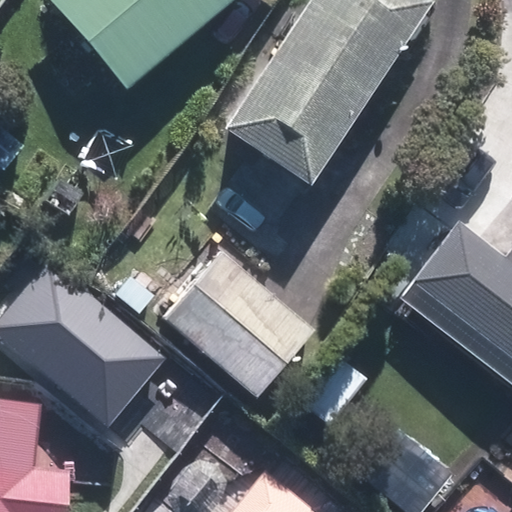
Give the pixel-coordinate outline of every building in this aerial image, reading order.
[(44,0),(123,94),(236,0),(44,0)] [(433,5),(425,0),(309,0),(219,133),(306,192),(433,5)] [(123,222),(58,175),(0,256),(0,260),(63,306),(123,222)] [(456,223),(406,285),(511,367),(511,246),(502,259),(456,223)] [(253,402),(313,332),(219,253),(160,323),(253,402)] [(39,406),(0,401),(0,511),(65,511),(69,472),(33,468),(39,406)] [(410,511),(443,474),(393,431),(360,471),(408,511),(410,511)] [(310,511),(261,471),(227,511),(310,511)]
